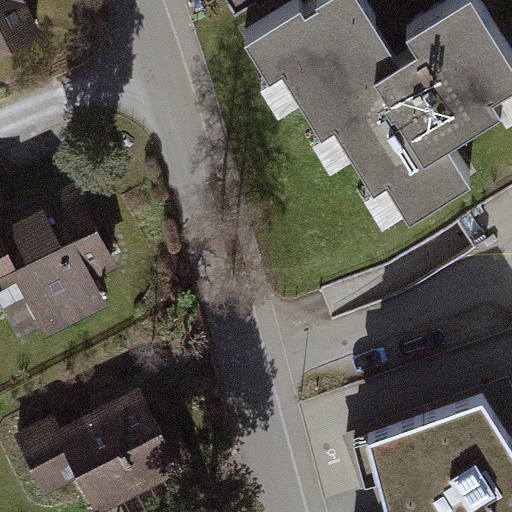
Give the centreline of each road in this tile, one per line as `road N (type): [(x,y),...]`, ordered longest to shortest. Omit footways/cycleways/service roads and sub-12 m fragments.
road 1 (residential): [(160,77),(281,511)]
road 2 (residential): [(160,77),(0,149)]
